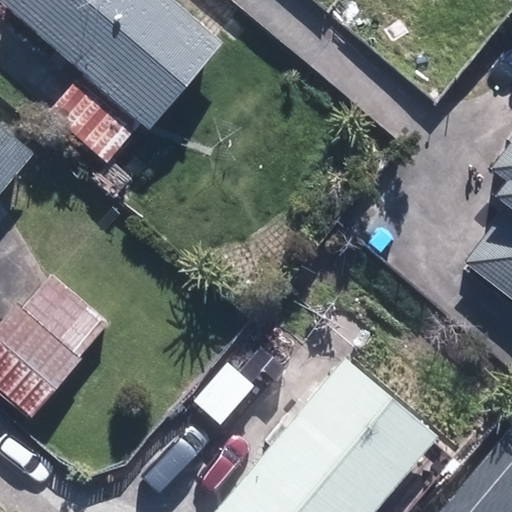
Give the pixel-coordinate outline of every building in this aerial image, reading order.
[(220,39),(174,0),(0,0),(82,70),(47,111),(105,160),(141,119),(147,124),(220,39)] [(0,192),(35,152),(0,122),(0,192)] [(511,128),(486,163),(507,178),(493,195),(506,205),(464,260),(511,296),(511,128)] [(12,302),(0,317),(0,389),(32,414),(107,318),(48,272),(20,308),(12,302)] [(367,511),(434,434),(341,356),(210,509),(213,511),(367,511)]
